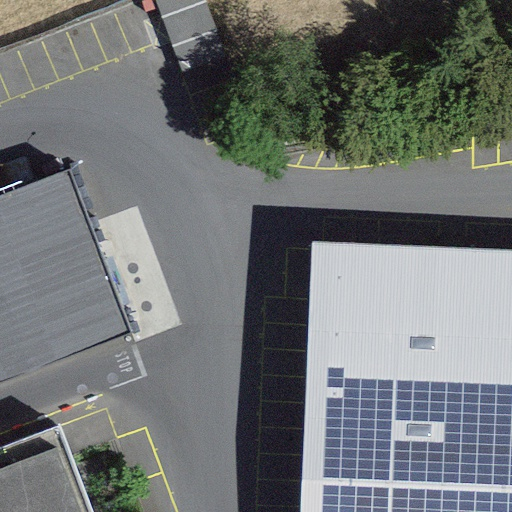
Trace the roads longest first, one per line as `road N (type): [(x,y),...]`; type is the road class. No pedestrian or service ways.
road 1 (unknown): [(190,511),(213,389),(227,162)]
road 2 (unknown): [(511,192),(280,180),(227,162)]
road 3 (unknown): [(227,162),(104,120),(51,117),(0,128)]
